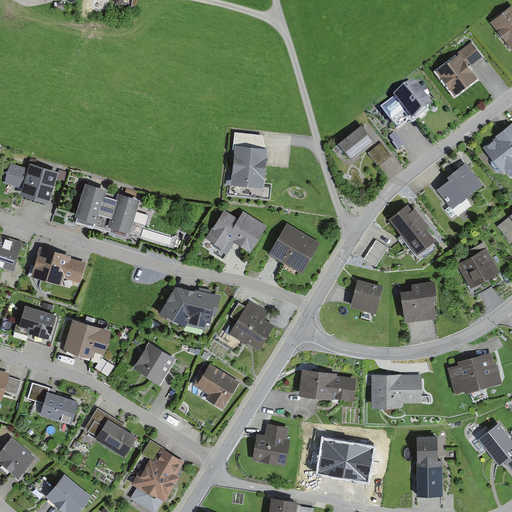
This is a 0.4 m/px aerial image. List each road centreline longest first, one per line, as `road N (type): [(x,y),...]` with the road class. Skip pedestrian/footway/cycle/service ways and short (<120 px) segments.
road 1 (residential): [(0,217),(170,269),(249,282),(311,309)]
road 2 (residential): [(275,0),(339,208),(355,233)]
road 3 (residential): [(0,353),(86,379),(217,462)]
road 4 (residential): [(511,307),(414,352),(350,350),(300,328)]
road 5 (residential): [(355,233),(389,191),(511,96)]
road 6 (residential): [(384,511),(210,474)]
road 7 (residential): [(217,462),(300,328)]
